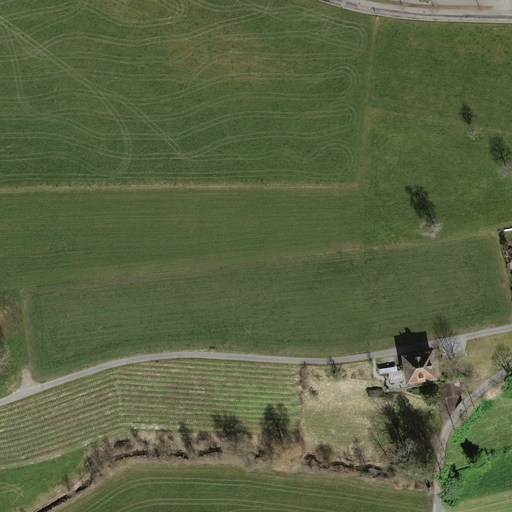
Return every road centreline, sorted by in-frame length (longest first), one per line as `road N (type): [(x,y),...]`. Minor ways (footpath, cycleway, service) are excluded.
road 1 (unclassified): [(0,403),(136,357),(307,360),(511,327)]
road 2 (tertiary): [(511,17),(413,14),(335,0)]
road 3 (unclassified): [(436,511),(450,419),(463,399),(511,364)]
